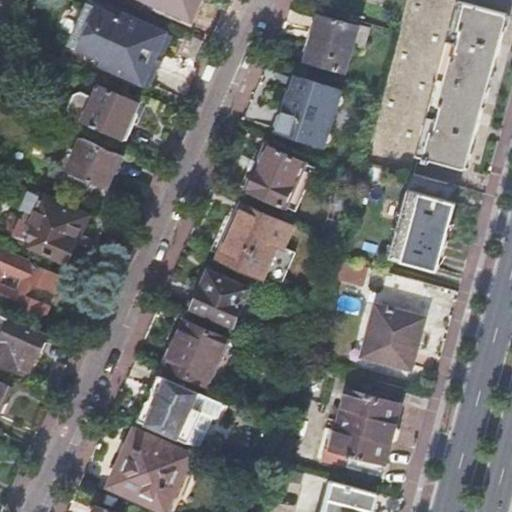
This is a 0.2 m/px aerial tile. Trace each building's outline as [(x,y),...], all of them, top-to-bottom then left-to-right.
[(156,0),(154,5),(154,7),(191,23),(200,0),(156,0)] [(363,164),(411,177),(417,158),(463,171),(505,16),(460,3),(460,0),(407,0),(399,32),(382,96),(363,164)] [(142,86),(164,34),(120,15),(118,19),(86,5),(68,47),(100,62),(98,66),(142,86)] [(19,15),(13,27),(22,31),(28,19),(19,15)] [(318,15),(303,63),(341,73),(349,45),(364,49),(367,31),(318,15)] [(328,147),(349,88),(297,69),(275,128),(328,147)] [(98,88),(81,123),(121,141),(138,105),(98,88)] [(78,134),(62,169),(105,188),(121,154),(78,134)] [(266,148),(246,192),(283,209),(303,166),(266,148)] [(337,260),(384,273),(389,258),(436,272),(454,205),(408,192),(411,177),(363,164),(359,182),(356,191),(343,239),(337,260)] [(33,227),(25,245),(64,262),(83,218),(39,197),(27,224),(33,227)] [(225,215),(210,249),(218,253),(216,257),(260,278),(275,245),(281,248),(291,225),(241,203),(234,219),(225,215)] [(37,288),(53,295),(61,278),(0,250),(0,306),(40,324),(48,307),(31,299),(37,288)] [(197,293),(192,305),(195,307),(194,309),(232,326),(249,289),(210,272),(202,290),(199,289),(197,293)] [(378,305),(363,356),(413,370),(426,318),(378,305)] [(0,365),(5,368),(7,363),(25,371),(28,372),(33,361),(36,358),(45,337),(0,316),(0,365)] [(163,365),(208,385),(228,338),(184,319),(163,365)] [(228,338),(208,385),(217,389),(237,342),(228,338)] [(308,370),(297,411),(323,418),(334,379),(318,373),(308,370)] [(202,449),(222,402),(157,374),(150,390),(150,394),(146,404),(142,406),(137,420),(202,449)] [(0,381),(0,404),(8,386),(0,381)] [(349,389),(332,449),(351,454),(353,457),(352,460),(385,471),(403,404),(349,389)] [(227,404),(222,402),(202,449),(207,451),(227,404)] [(133,429),(107,486),(163,511),(164,511),(191,455),(133,429)] [(378,494),(329,481),(320,511),(374,511),(375,511),(373,510),(378,494)]
